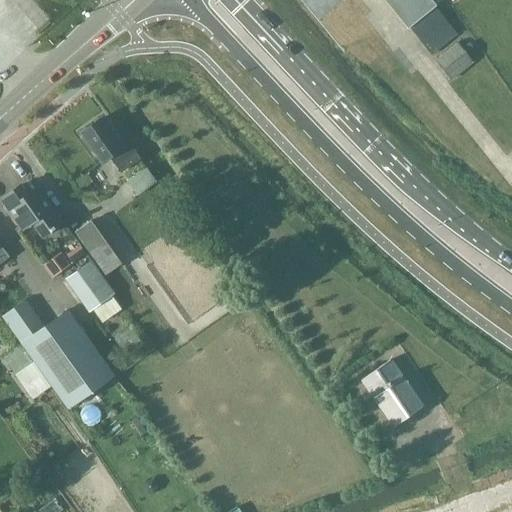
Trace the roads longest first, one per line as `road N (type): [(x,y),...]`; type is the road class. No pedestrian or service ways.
road 1 (primary): [(190,0),(412,227),(511,305)]
road 2 (primary): [(511,265),(429,204),(237,0)]
road 3 (tertiary): [(0,116),(132,0)]
